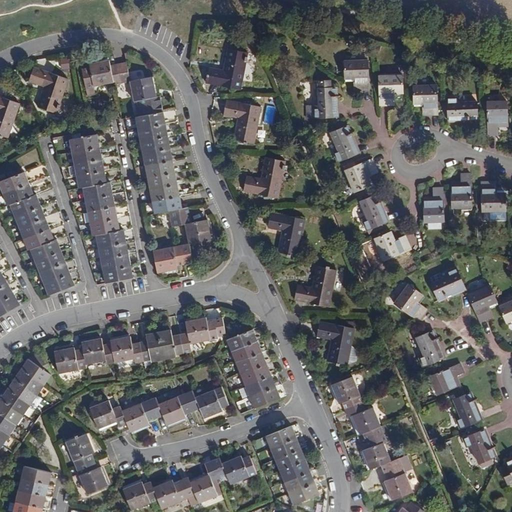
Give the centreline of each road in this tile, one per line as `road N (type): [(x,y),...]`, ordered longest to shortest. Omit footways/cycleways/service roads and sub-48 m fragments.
road 1 (residential): [(0,56),(105,34),(156,53),(190,96),(205,161),(245,247)]
road 2 (residential): [(312,402),(196,444),(124,457)]
road 3 (residential): [(119,127),(152,299)]
road 4 (residential): [(50,152),(97,309)]
